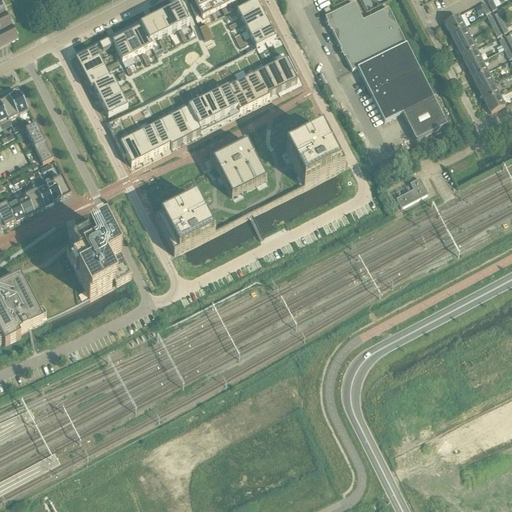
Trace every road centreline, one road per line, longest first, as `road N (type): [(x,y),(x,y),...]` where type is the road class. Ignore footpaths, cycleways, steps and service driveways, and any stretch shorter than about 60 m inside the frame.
road 1 (residential): [(267,0),(369,197),(181,292)]
road 2 (primary): [(511,280),(213,437)]
road 3 (residential): [(181,292),(54,43)]
road 4 (residential): [(26,57),(150,306)]
road 5 (residential): [(150,306),(0,376)]
